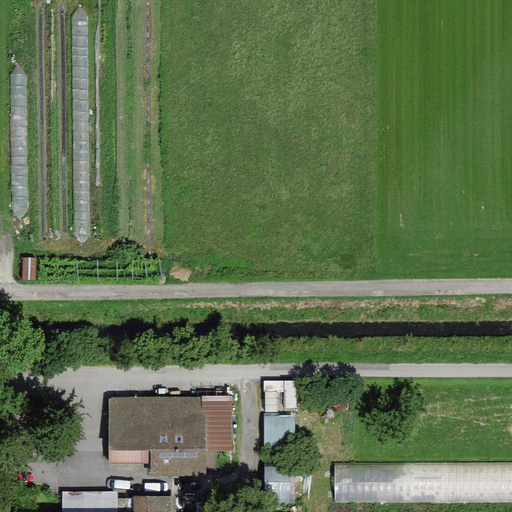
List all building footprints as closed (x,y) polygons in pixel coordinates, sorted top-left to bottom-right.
[(300,450),(300,381),(268,381),(267,450),(300,450)] [(201,399),(107,400),(108,464),(150,464),(150,478),(206,477),(206,454),(231,453),(231,397),(201,397),(201,399)] [(298,502),(296,460),(268,462),(270,503),(298,502)] [(338,465),(338,501),(483,500),(483,469),(466,469),(466,464),(338,465)] [(62,492),(61,511),(116,511),(117,493),(62,492)] [(133,498),(133,511),(174,511),(174,498),(133,498)]
